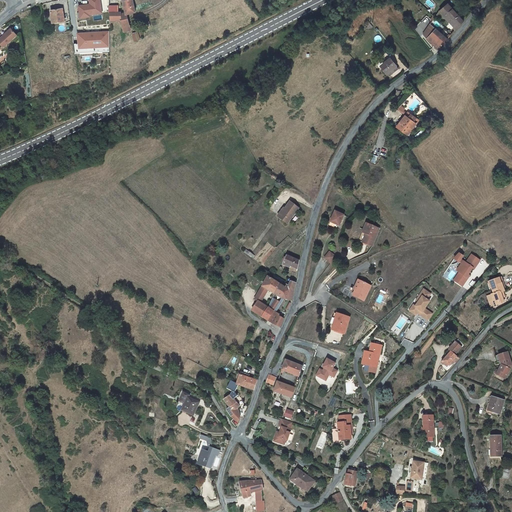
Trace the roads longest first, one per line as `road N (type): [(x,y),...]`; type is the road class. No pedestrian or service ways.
road 1 (unclassified): [(237,434),(294,305),(311,224),(344,145),(381,96),(432,61),(487,0)]
road 2 (track): [(0,257),(93,312),(147,364),(205,389),(237,434),(336,471)]
road 3 (secondary): [(304,9),(0,159)]
road 4 (residential): [(237,434),(288,497),(306,506),(322,499),(416,391),(442,385)]
road 5 (residential): [(442,385),(458,401),(471,466),(493,511)]
